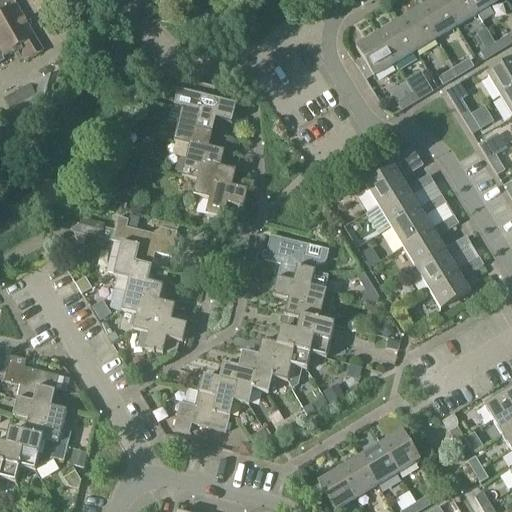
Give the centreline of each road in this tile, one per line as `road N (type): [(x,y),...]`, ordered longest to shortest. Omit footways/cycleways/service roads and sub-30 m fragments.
road 1 (residential): [(316,31),(371,122),(417,141),(451,173),(511,275)]
road 2 (residential): [(145,467),(31,272)]
road 3 (residential): [(316,31),(249,69),(209,69),(111,26)]
road 4 (residential): [(288,511),(145,467)]
